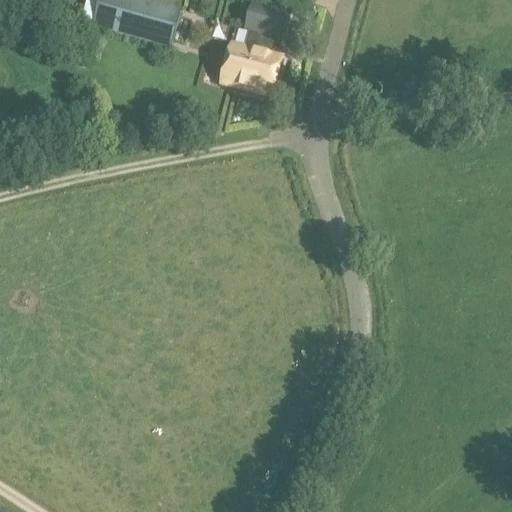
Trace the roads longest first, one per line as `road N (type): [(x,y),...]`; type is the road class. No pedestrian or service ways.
road 1 (unclassified): [(297,511),(365,353),(367,317),(317,157),(350,0)]
road 2 (track): [(0,196),(511,95)]
